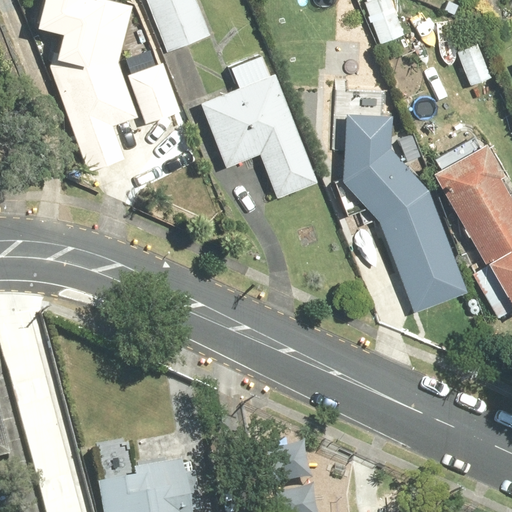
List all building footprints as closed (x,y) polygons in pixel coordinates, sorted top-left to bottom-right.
[(124,76),(117,57),(130,0),(128,0),(38,0),(34,21),(57,26),(48,65),(87,170),(126,157),(115,124),(141,117),(143,125),(177,113),(159,64),(124,76)] [(190,0),(139,0),(160,51),(204,34),(190,0)] [(391,10),(363,20),(372,44),(400,33),(391,10)] [(471,43),(451,50),(465,86),(485,78),(471,43)] [(236,83),(197,98),(224,165),(258,151),(276,196),(317,180),(264,49),(228,63),(236,83)] [(466,286),(427,188),(382,137),(384,111),(345,107),(339,176),(377,217),(412,307),(466,286)] [(511,197),(480,140),(431,168),(484,263),(470,270),(497,320),(511,311),(511,197)] [(297,441),(259,446),(264,483),(302,478),(297,441)] [(201,511),(191,448),(127,459),(128,469),(99,474),(105,511),(201,511)] [(309,511),(307,486),(266,491),(268,511),(309,511)]
